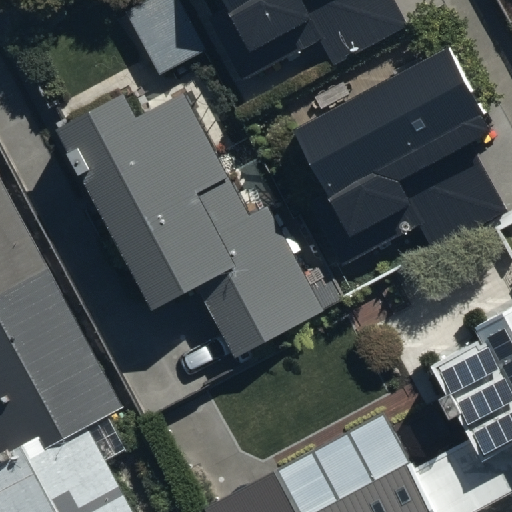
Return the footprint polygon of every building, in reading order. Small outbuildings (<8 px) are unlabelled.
[(127,0),(125,1),(159,66),(197,46),(172,0),(127,0)] [(227,0),(250,43),(314,10),(309,0),(227,0)] [(448,41),(293,121),(347,226),(411,194),(400,171),(491,124),(448,41)] [(84,163),(154,295),(191,276),(231,351),(339,293),(321,259),(297,272),(265,211),(249,219),(181,91),(138,114),(124,86),(60,120),(70,139),(65,142),(78,167),(84,163)] [(0,511),(143,511),(111,451),(134,439),(113,401),(124,395),(0,162),(0,446),(0,447),(0,446),(0,511)] [(479,511),(511,495),(511,303),(480,320),(487,333),(443,356),(454,377),(444,382),(455,403),(465,398),(482,432),(411,469),(380,408),(201,501),(207,511),(479,511)]
